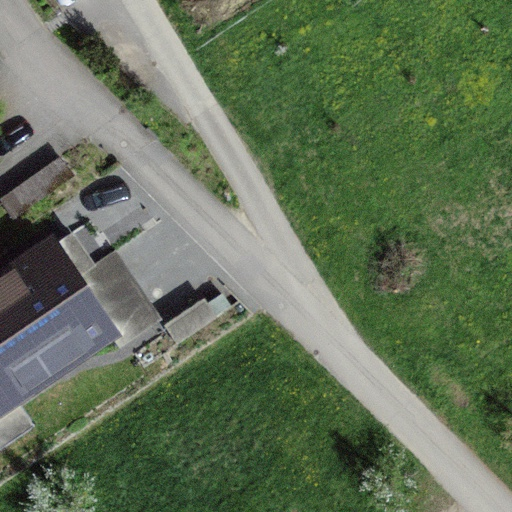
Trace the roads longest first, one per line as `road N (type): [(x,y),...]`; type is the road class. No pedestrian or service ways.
road 1 (residential): [(63,88),(505,511)]
road 2 (track): [(134,0),(285,252),(316,332)]
